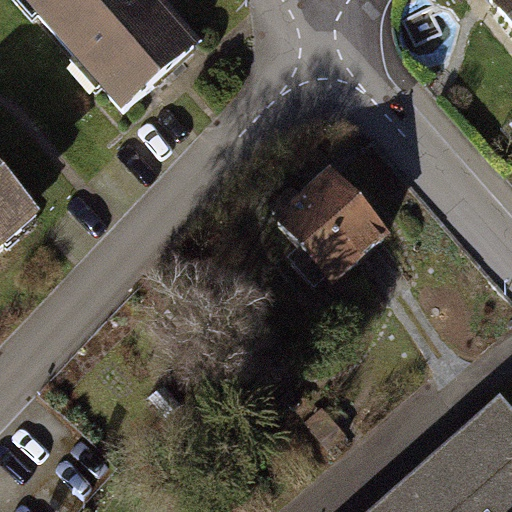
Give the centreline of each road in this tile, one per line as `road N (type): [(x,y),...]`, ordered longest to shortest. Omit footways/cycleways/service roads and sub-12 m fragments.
road 1 (residential): [(325,20),(288,75),(0,385)]
road 2 (residential): [(511,239),(325,20)]
